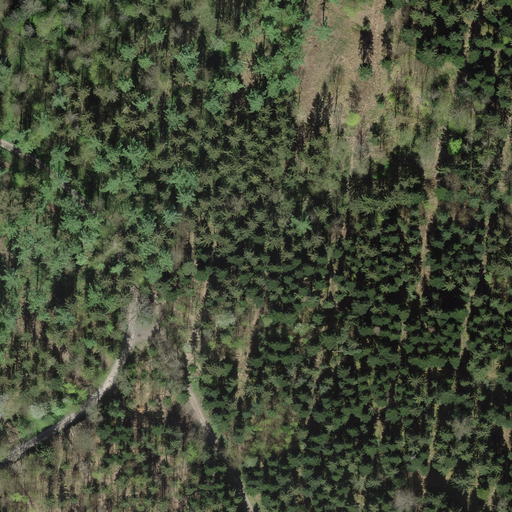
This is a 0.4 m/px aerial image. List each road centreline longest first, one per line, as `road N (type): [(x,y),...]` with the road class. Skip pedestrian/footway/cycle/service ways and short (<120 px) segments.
road 1 (track): [(248,511),(95,218),(42,166),(0,143)]
road 2 (track): [(0,464),(55,430),(107,383),(125,350),(132,285)]
